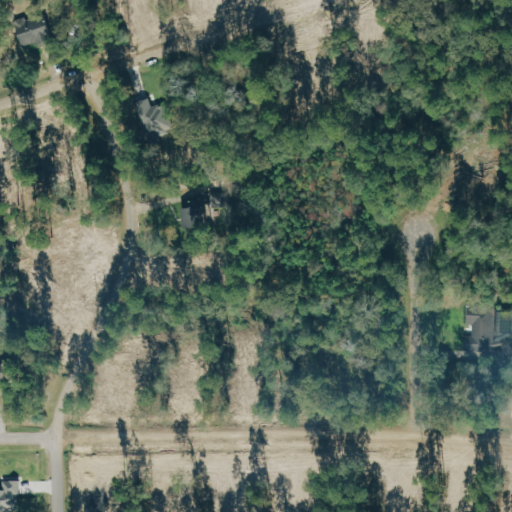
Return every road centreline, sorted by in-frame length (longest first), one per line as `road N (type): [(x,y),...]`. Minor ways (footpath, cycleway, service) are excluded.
road 1 (residential): [(312,0),(0,104),(56,436),(307,432),(511,440)]
road 2 (residential): [(59,511),(56,436),(65,392),(125,260),(132,212),(122,154),(90,78)]
road 3 (residential): [(406,433),(416,234)]
